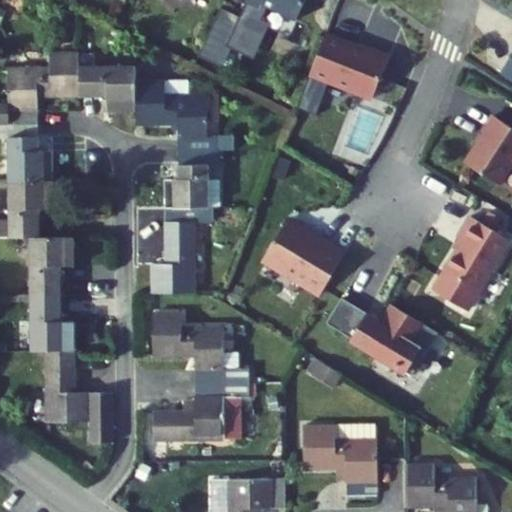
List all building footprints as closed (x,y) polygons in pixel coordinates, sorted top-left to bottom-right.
[(250,0),(248,5),(263,11),(265,8),(299,23),(309,0),(250,0)] [(328,36),(310,77),(372,105),(391,61),(370,52),(369,54),(343,43),(342,45),(328,39),(329,37),(328,36)] [(40,128),(39,100),(81,99),(80,69),(80,55),(51,56),(51,70),(10,71),(10,111),(0,110),(0,129),(10,129),(40,128)] [(109,99),(109,113),(137,112),(137,83),(137,68),(80,69),(81,99),(109,99)] [(178,126),(178,137),(178,153),(223,152),(250,152),(250,137),(223,137),(208,137),(207,98),(165,99),(165,84),(137,83),(137,112),(138,126),(178,126)] [(511,183),(511,128),(501,121),(490,139),(492,140),(474,169),(508,191),(511,183)] [(40,156),(40,140),(40,128),(10,129),(11,184),(55,182),(54,155),(40,156)] [(179,182),(165,182),(165,209),(208,208),(208,167),(223,167),(223,152),(178,153),(178,166),(179,182)] [(42,210),(55,210),(55,182),(11,184),(11,239),(33,238),(43,238),(42,210)] [(210,208),(208,208),(165,209),(165,265),(155,265),(155,294),(198,293),(197,224),(210,223),(210,208)] [(511,257),(511,241),(479,222),(466,243),(472,246),(453,277),(488,298),(511,257)] [(271,265),(329,299),(353,258),(324,242),(323,243),(294,226),(271,265)] [(77,267),(76,237),(43,238),(33,238),(34,296),(63,296),(62,267),(77,267)] [(77,323),(63,323),(63,296),(34,296),(35,351),(45,351),(78,350),(77,323)] [(417,344),(428,326),(401,310),(389,330),(374,321),(376,318),(350,303),(334,328),(420,380),(436,355),(417,344)] [(198,355),(198,383),(253,382),(253,369),(228,369),(227,326),(157,326),(157,356),(198,355)] [(115,390),(78,390),(78,350),(45,351),(47,421),(92,421),(93,440),(115,440),(115,390)] [(316,373),(338,387),(342,381),(346,374),(324,360),(316,373)] [(158,442),(228,440),(228,419),(228,397),(243,396),(254,396),(253,382),(198,383),(198,401),(198,410),(186,411),(158,412),(158,442)] [(228,397),(228,419),(228,440),(244,439),(243,396),(228,397)] [(198,410),(198,401),(186,401),(186,411),(198,410)] [(309,428),(308,468),(328,468),(338,468),(348,468),(348,478),(348,494),(376,494),(377,460),(376,439),(337,439),(338,427),(309,428)] [(447,511),(478,511),(478,476),(437,476),(437,462),(406,462),(407,504),(438,504),(448,504),(447,511)] [(338,468),(338,478),(348,478),(348,468),(338,468)] [(260,511),(261,509),(267,509),(290,508),(289,478),(229,479),(229,511),(260,511)] [(212,511),(229,511),(229,479),(212,481),(212,511)]
